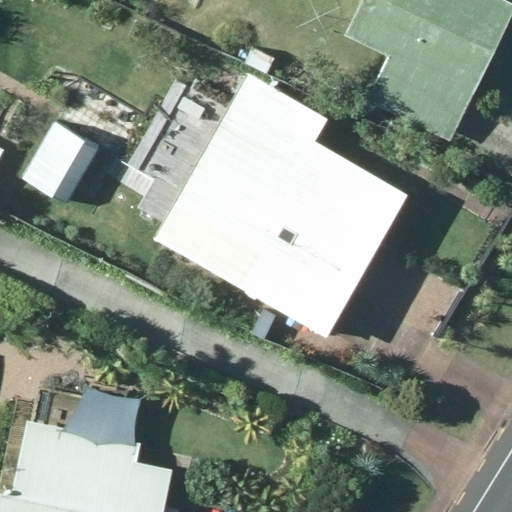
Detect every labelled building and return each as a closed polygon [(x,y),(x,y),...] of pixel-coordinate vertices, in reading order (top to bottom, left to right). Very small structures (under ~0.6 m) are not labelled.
[(130,0),(194,36),(213,0),(130,0)] [(450,142),(511,11),(488,0),(364,0),(346,39),(391,61),(370,105),(450,142)] [(57,113),(21,176),(76,207),(112,144),(57,113)] [(327,342),(407,205),(255,116),(198,212),(265,252),(242,293),(327,342)] [(0,145),(0,170),(11,152),(0,145)] [(0,497),(0,511),(178,511),(164,509),(171,474),(135,466),(139,446),(21,422),(7,498),(0,497)]
